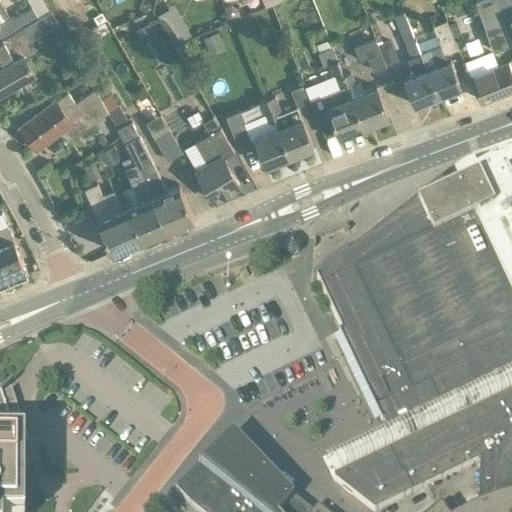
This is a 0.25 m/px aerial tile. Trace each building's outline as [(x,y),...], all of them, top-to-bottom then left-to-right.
[(0,0),(0,39),(5,37),(23,26),(39,17),(32,7),(15,17),(13,15),(10,17),(0,0)] [(510,44),(505,27),(496,0),(474,0),(483,24),(492,50),(510,44)] [(511,2),(511,0),(498,0),(506,21),(511,19),(511,2)] [(233,5),(225,6),(227,20),(241,17),(240,9),(233,5)] [(436,96),(425,68),(409,27),(403,12),(393,16),(409,58),(408,58),(414,72),(402,77),(413,105),(436,96)] [(453,39),(447,24),(445,19),(431,25),(443,54),(456,48),(453,39)] [(456,21),(447,24),(453,39),(462,36),(456,21)] [(148,23),(135,30),(142,43),(155,36),(148,23)] [(169,34),(175,44),(191,34),(185,25),(169,34)] [(5,37),(0,39),(0,92),(36,71),(25,53),(36,47),(23,26),(5,37)] [(218,31),(204,37),(211,55),(225,49),(218,31)] [(386,65),(375,37),(354,46),(360,60),(367,57),(373,70),(386,65)] [(318,53),(324,67),(328,65),(336,62),(330,47),(319,52),(318,53)] [(463,61),(469,77),(480,101),(511,88),(511,72),(508,62),(498,66),(492,50),(463,61)] [(449,59),(437,64),(425,68),(436,96),(460,86),(449,59)] [(342,76),(336,62),(328,65),(338,89),(322,95),(326,105),(338,135),(361,126),(349,95),(342,76)] [(81,66),(70,72),(76,83),(87,77),(81,66)] [(349,95),(361,126),(388,115),(375,85),(363,90),(359,81),(354,82),(350,72),(342,76),(349,95)] [(141,172),(165,229),(194,217),(179,183),(165,188),(135,128),(132,129),(120,106),(118,106),(113,94),(101,99),(95,88),(94,88),(95,90),(108,114),(120,136),(121,136),(141,172)] [(65,93),(18,127),(36,150),(72,123),(78,131),(93,120),(95,123),(108,114),(95,90),(74,104),(65,93)] [(276,126),(288,156),(313,146),(300,117),(298,111),(297,107),(281,112),(275,96),(265,99),(273,120),(276,126)] [(273,120),(265,99),(257,103),(262,115),(265,114),(267,120),(270,122),(273,120)] [(237,144),(250,139),(239,110),(225,116),(237,144)] [(215,119),(205,125),(209,133),(219,127),(215,119)] [(288,156),(276,126),(253,134),(265,165),(288,156)] [(213,200),(239,185),(223,157),(234,151),(220,127),(219,127),(209,133),(195,141),(207,163),(196,170),(213,200)] [(167,161),(183,153),(168,128),(154,136),(167,161)] [(135,242),(165,229),(141,172),(121,136),(120,136),(123,142),(120,144),(128,158),(122,160),(131,181),(139,200),(120,208),(135,242)] [(120,160),(114,146),(98,153),(104,167),(120,160)] [(96,158),(80,166),(87,182),(104,174),(96,158)] [(511,160),(493,160),(482,160),(471,163),(461,167),(452,173),(311,282),(312,283),(317,280),(342,332),(339,333),(382,423),(385,422),(387,426),(441,400),(432,380),(413,389),(408,379),(407,379),(355,271),(433,233),(417,203),(452,187),(453,178),(468,179),(478,200),(511,201),(511,160)] [(511,365),(511,201),(478,200),(468,179),(453,178),(452,187),(417,203),(433,233),(355,271),(407,379),(408,379),(413,389),(432,380),(441,400),(511,365)] [(135,242),(120,208),(114,194),(104,199),(97,183),(85,189),(98,218),(112,251),(135,242)] [(0,259),(9,281),(28,273),(8,225),(0,228),(0,259)] [(285,241),(282,252),(290,259),(300,256),(302,245),(294,238),(285,241)] [(0,284),(9,281),(0,259),(0,284)] [(16,442),(1,394),(5,391),(3,390),(0,392),(0,511),(24,511),(25,442),(16,442)] [(511,511),(511,395),(337,480),(336,479),(334,480),(374,511),(413,493),(480,461),(476,507),(470,511),(459,511),(450,501),(436,511),(511,511)] [(198,511),(325,511),(318,506),(312,511),(294,498),(233,435),(176,489),(176,490),(191,506),(198,511)]
